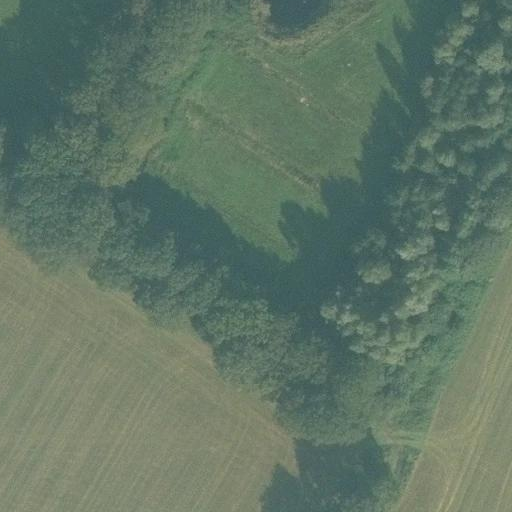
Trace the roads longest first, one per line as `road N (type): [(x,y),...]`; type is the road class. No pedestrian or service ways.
road 1 (track): [(67,210),(387,421),(401,436),(403,457),(373,511)]
road 2 (track): [(171,0),(67,210)]
